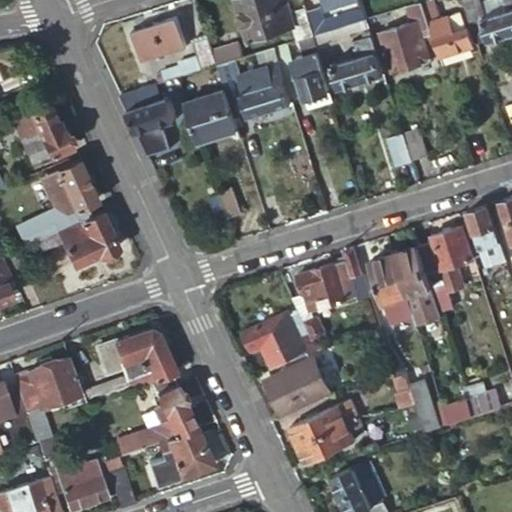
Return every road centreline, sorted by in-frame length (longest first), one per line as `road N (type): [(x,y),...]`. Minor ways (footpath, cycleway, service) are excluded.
road 1 (residential): [(511,174),(181,279)]
road 2 (tertiary): [(55,16),(181,279)]
road 3 (tertiary): [(181,279),(267,474)]
road 4 (residential): [(0,340),(181,279)]
